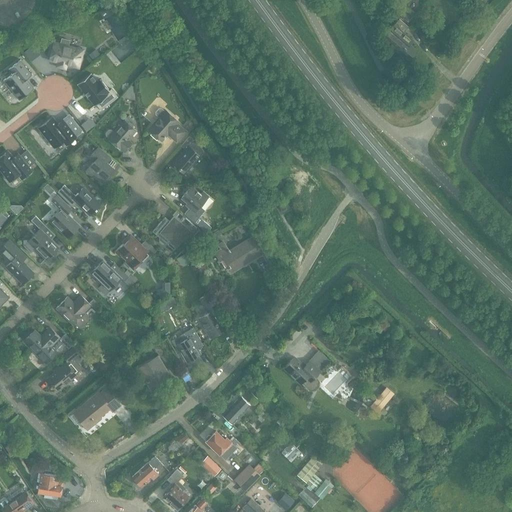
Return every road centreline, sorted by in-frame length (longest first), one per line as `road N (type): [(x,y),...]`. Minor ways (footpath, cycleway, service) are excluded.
road 1 (residential): [(90,469),(175,415),(236,360),(354,192)]
road 2 (primary): [(511,290),(383,159),(257,0)]
road 3 (residential): [(0,337),(148,182)]
road 4 (unclassified): [(409,146),(364,107),(306,0)]
road 5 (unclassified): [(409,146),(511,13)]
road 6 (unclassified): [(511,249),(409,146)]
road 7 (unclassified): [(90,469),(47,435),(0,380)]
